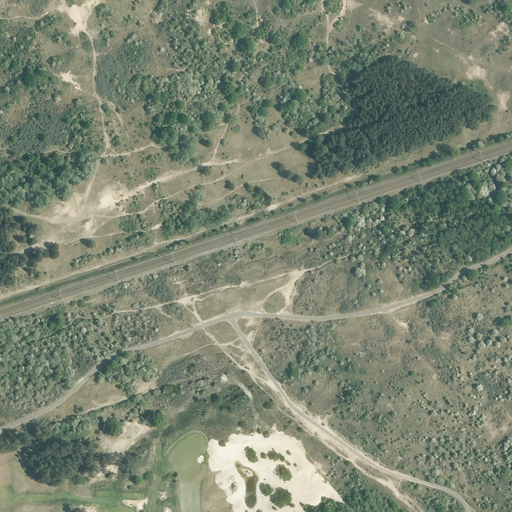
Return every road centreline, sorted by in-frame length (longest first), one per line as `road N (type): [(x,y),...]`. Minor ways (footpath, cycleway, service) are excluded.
road 1 (unknown): [(0,349),(25,347),(75,318),(154,309),(411,241),(443,216),(511,200)]
road 2 (unknown): [(188,299),(202,327),(274,390),(300,426),(422,511)]
